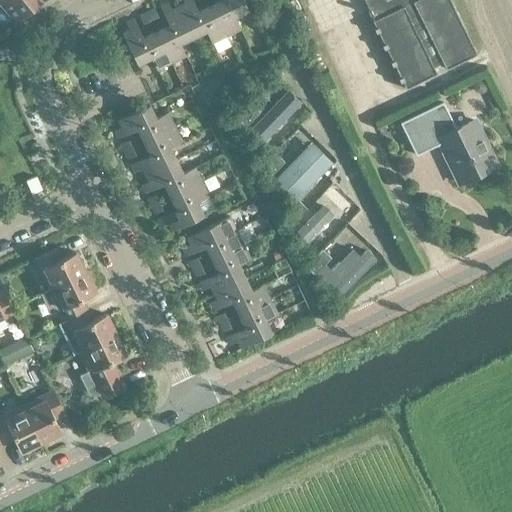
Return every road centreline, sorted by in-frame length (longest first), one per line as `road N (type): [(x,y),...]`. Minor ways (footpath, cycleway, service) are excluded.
road 1 (residential): [(413,297),(279,25)]
road 2 (residential): [(194,402),(413,297)]
road 3 (residential): [(194,402),(89,188)]
road 4 (residential): [(89,188),(38,78),(40,55),(59,24),(87,4)]
road 5 (residential): [(0,494),(194,402)]
